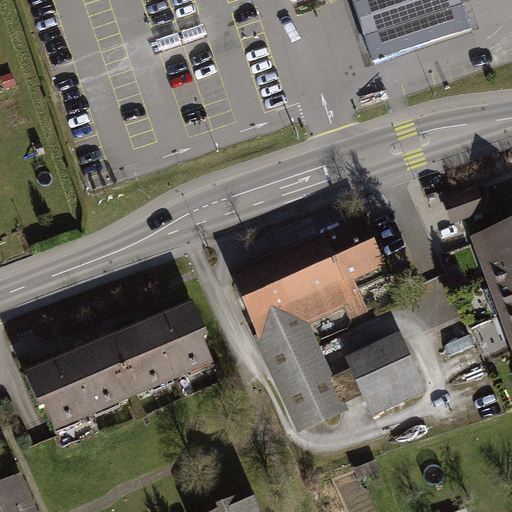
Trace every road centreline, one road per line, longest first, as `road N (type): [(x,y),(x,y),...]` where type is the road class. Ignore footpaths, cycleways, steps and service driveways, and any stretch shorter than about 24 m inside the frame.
road 1 (secondary): [(0,300),(345,165),(511,117)]
road 2 (unknown): [(200,245),(273,412),(265,429)]
